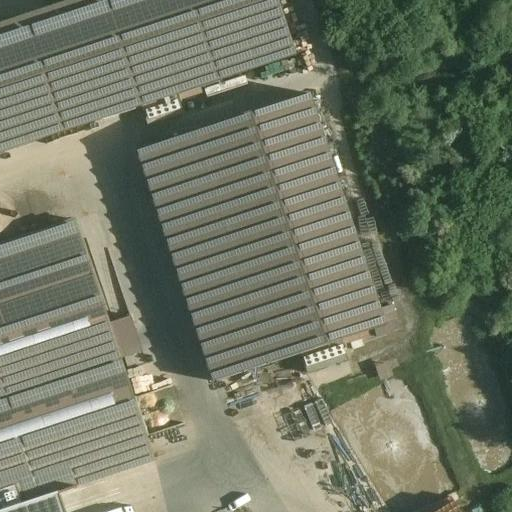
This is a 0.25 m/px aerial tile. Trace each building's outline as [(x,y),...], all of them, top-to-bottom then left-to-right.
[(278,0),(75,0),(0,25),(0,154),(142,108),(147,127),(183,116),(177,95),(297,57),(278,0)] [(212,388),(300,354),(341,341),(383,325),(308,95),(138,155),(212,388)] [(0,245),(0,399),(121,359),(118,350),(126,347),(122,335),(114,338),(75,221),(0,245)] [(346,361),(341,341),(300,354),(307,373),(346,361)] [(0,511),(21,511),(158,467),(121,359),(0,399),(0,511)]
